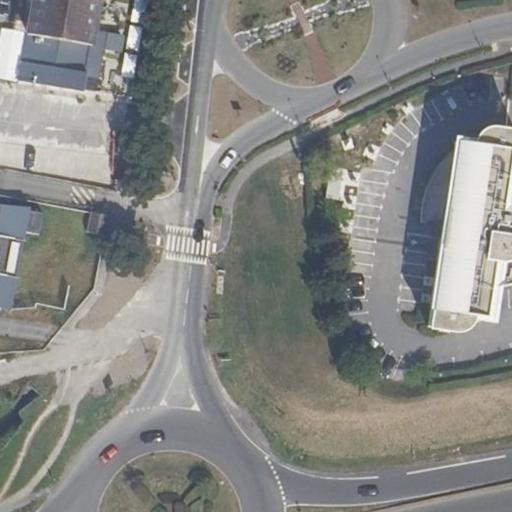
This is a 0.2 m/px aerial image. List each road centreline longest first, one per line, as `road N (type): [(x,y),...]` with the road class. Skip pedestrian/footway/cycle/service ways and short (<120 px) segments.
road 1 (unknown): [(511,106),(428,124),(396,138),(382,158),(366,331),(379,352),(413,358),(511,334)]
road 2 (motorway): [(511,469),(371,496),(243,477)]
road 3 (tertiary): [(360,79),(511,29)]
road 4 (tertiary): [(211,42),(197,196)]
road 5 (tertiary): [(197,196),(181,334)]
road 6 (tertiary): [(197,196),(238,141),(285,105)]
road 7 (tertiary): [(221,454),(181,334)]
road 8 (tertiary): [(181,334),(130,446)]
